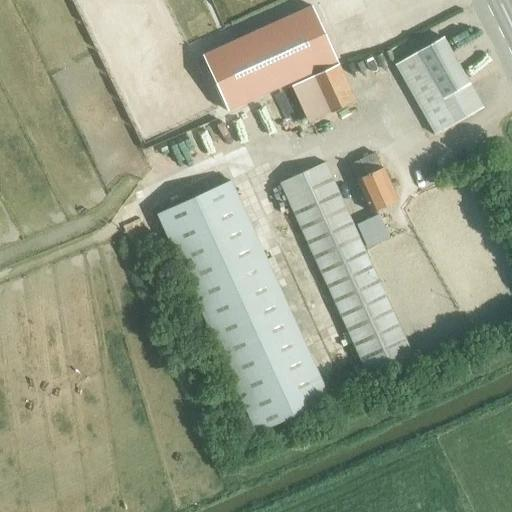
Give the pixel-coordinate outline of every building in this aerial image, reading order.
[(198,0),(183,0),(191,17),(204,12),(198,0)] [(311,6),(237,39),(242,50),(205,66),(226,111),(336,61),(311,6)] [(442,37),(396,64),(436,134),(482,108),(442,37)] [(479,64),(504,52),(498,41),(474,53),(479,64)] [(80,59),(85,71),(108,61),(103,49),(80,59)] [(335,111),(318,74),(290,86),(308,123),(335,111)] [(176,151),(227,132),(220,114),(169,133),(176,151)] [(382,168),(381,168),(374,153),(348,165),(370,212),(397,200),(382,168)] [(279,183),(369,381),(414,361),(324,162),(279,183)] [(412,177),(418,189),(438,179),(433,167),(412,177)] [(203,193),(155,215),(254,433),(328,400),(235,193),(229,181),(203,193)] [(265,193),(281,229),(291,224),(276,189),(265,193)]
